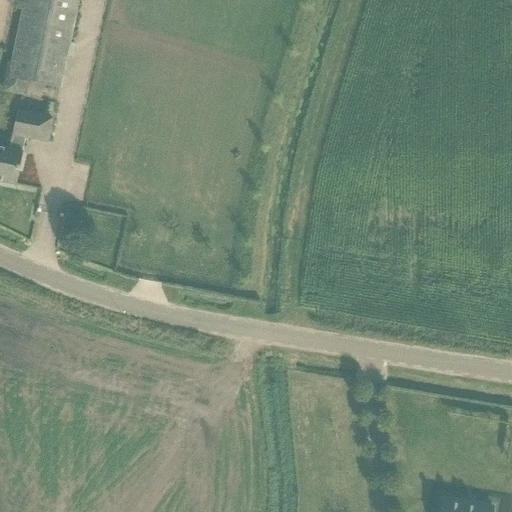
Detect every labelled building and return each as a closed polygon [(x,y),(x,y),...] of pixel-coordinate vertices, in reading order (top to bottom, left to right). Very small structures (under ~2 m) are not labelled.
[(25,0),(12,63),(7,62),(2,92),(25,97),(28,82),(58,89),(76,0),(25,0)] [(99,0),(67,187),(137,199),(171,0),(99,0)] [(234,225),(272,0),(202,0),(163,230),(189,235),(192,218),(234,225)] [(0,149),(0,183),(15,186),(25,139),(47,144),(51,124),(52,120),(16,113),(11,136),(12,136),(9,151),(0,149)] [(443,500),(441,511),(491,511),(492,507),(474,505),(474,507),(465,505),(466,503),(443,500)]
